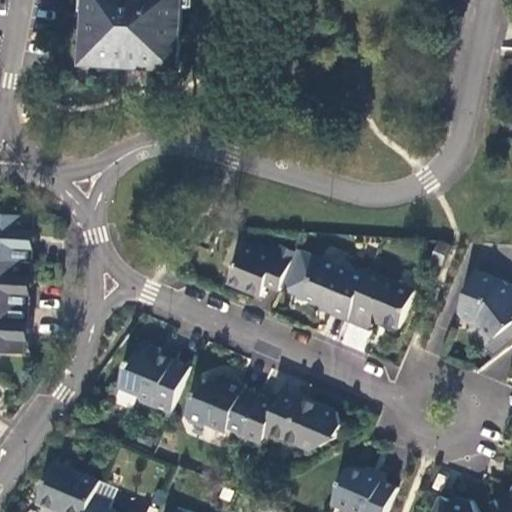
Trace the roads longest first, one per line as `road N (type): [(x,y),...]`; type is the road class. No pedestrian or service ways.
road 1 (residential): [(492,0),(457,143),(436,178),(378,195),(201,149),(166,144),(120,157)]
road 2 (residential): [(138,286),(444,418)]
road 3 (residential): [(0,479),(63,389),(89,335)]
